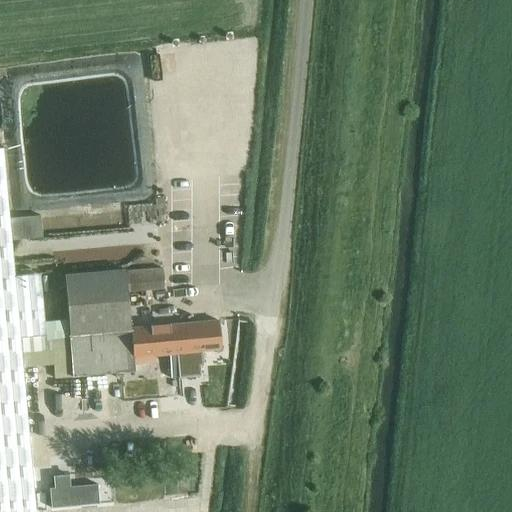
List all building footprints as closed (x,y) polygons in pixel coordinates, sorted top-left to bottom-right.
[(133,363),(130,330),(129,330),(124,270),(63,275),(67,319),(44,322),(39,274),(14,276),(2,148),(0,148),(0,511),(35,511),(21,353),(69,348),(71,377),(134,371),(133,363)] [(146,192),(131,193),(133,212),(147,211),(146,192)] [(20,237),(76,232),(75,219),(45,221),(19,223),(20,237)] [(126,271),(127,292),(164,288),(162,268),(126,271)] [(133,363),(154,361),(154,355),(169,354),(170,378),(189,376),(187,351),(220,349),(217,322),(130,330),(133,363)] [(53,505),(101,499),(99,481),(65,485),(64,472),(49,474),(53,505)]
